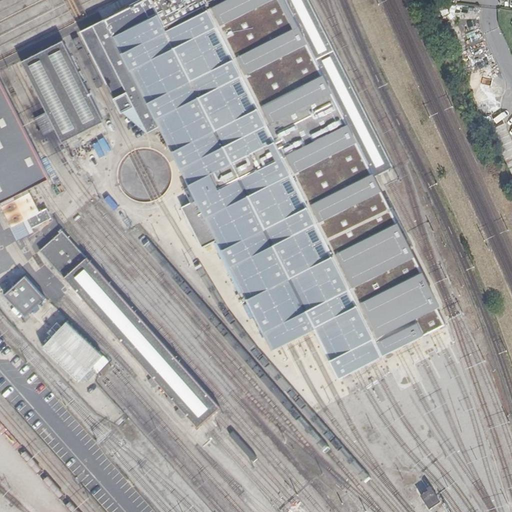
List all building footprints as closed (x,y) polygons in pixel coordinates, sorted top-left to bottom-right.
[(0,0),(0,59),(9,55),(69,25),(118,0),(0,0)] [(139,0),(104,18),(158,126),(195,200),(204,218),(246,195),(306,311),(350,289),(308,207),(375,175),(384,171),(394,166),(309,0),(139,0)] [(158,126),(104,18),(79,31),(119,112),(133,105),(146,133),(158,126)] [(105,120),(64,40),(21,61),(62,142),(105,120)] [(40,184),(53,178),(0,72),(0,204),(6,201),(40,184)] [(440,307),(375,175),(308,207),(350,289),(306,311),(246,195),(204,218),(215,240),(272,351),(314,330),(338,380),(446,325),(438,308),(440,307)] [(32,229),(52,218),(47,208),(41,212),(31,192),(8,204),(2,207),(13,227),(14,227),(19,235),(23,233),(32,229)] [(202,247),(215,240),(204,218),(195,200),(182,207),(202,247)] [(68,238),(61,231),(39,251),(197,429),(204,422),(214,414),(219,409),(162,344),(130,308),(109,285),(68,238)] [(28,320),(49,300),(26,275),(5,294),(28,320)] [(110,358),(69,320),(44,347),(84,385),(110,358)] [(429,492),(421,498),(430,511),(441,504),(431,488),(428,490),(429,492)]
